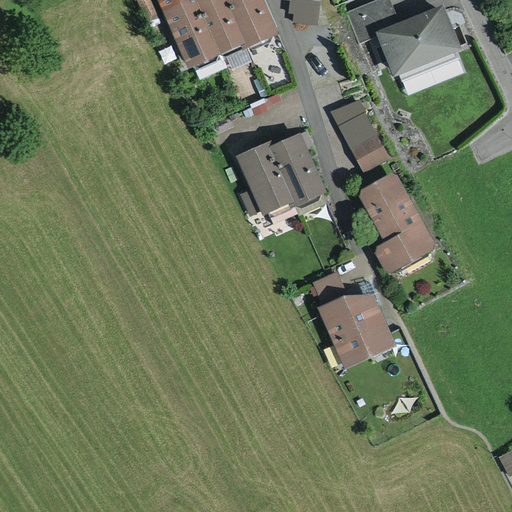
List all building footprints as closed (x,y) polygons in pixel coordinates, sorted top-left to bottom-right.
[(136,0),(145,16),(154,12),(148,0),(136,0)] [(161,0),(190,63),(217,51),(194,1),(195,0),(194,0),(161,0)] [(195,0),(194,1),(217,51),(243,39),(225,0),(208,0),(197,5),(195,0)] [(257,0),(225,0),(243,39),(245,44),(272,32),(257,0)] [(317,22),(318,0),(289,0),(288,20),(317,22)] [(441,11),(380,35),(395,72),(456,48),(441,11)] [(346,141),(363,172),(388,158),(364,114),(348,123),(355,136),(346,141)] [(269,147),(293,202),(320,190),(297,140),(271,151),(269,147)] [(293,202),(269,147),(242,159),(255,190),(243,196),(251,214),(263,208),(272,225),(298,213),(293,202)] [(373,209),(392,245),(381,251),(390,267),(427,246),(391,181),(369,193),(377,207),(373,209)] [(342,341),(350,360),(370,352),(372,358),(391,349),(367,298),(358,308),(353,307),(349,300),(345,302),(342,293),(322,302),(339,343),(342,341)]
